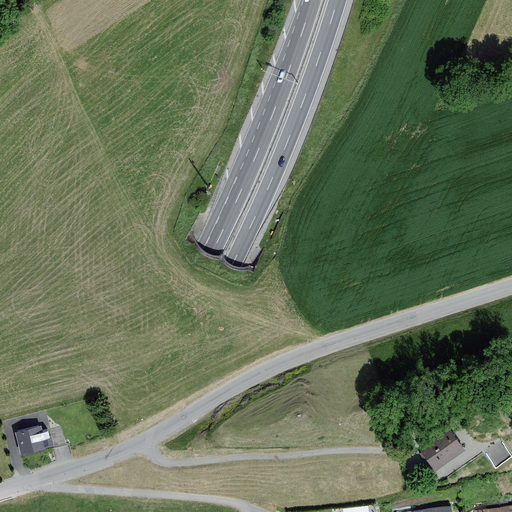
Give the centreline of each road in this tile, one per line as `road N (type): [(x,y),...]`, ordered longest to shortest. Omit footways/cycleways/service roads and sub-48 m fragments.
road 1 (motorway): [(312,0),(211,254),(161,353),(54,511)]
road 2 (motorway): [(86,511),(186,365),(274,173),(337,0)]
road 3 (unclassified): [(511,284),(268,367),(145,440),(32,481)]
road 4 (residential): [(32,481),(225,500),(259,511)]
